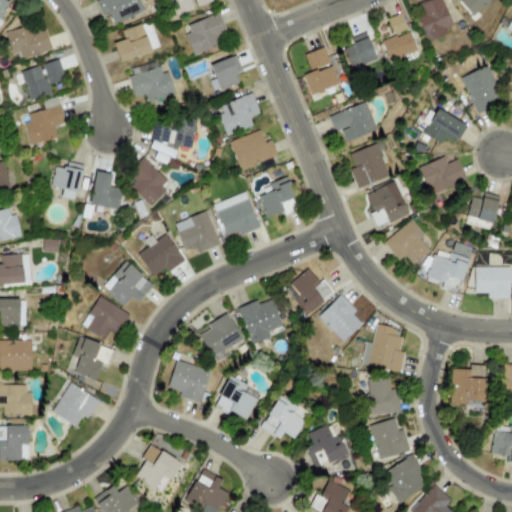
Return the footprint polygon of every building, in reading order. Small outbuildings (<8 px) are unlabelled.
[(0,0),(0,20),(0,21),(8,2),(2,0),(0,0)] [(101,16),(107,13),(112,25),(143,12),(137,0),(93,0),(94,0),(101,16)] [(167,0),(174,17),(193,10),(189,0),(167,0)] [(427,0),(420,3),(424,16),(417,19),(425,43),(447,35),(445,28),(451,26),(441,0),(427,0)] [(489,0),(458,0),(457,2),(472,17),(489,0)] [(185,24),(188,34),(185,35),(190,55),(219,47),(216,38),(224,36),(218,15),(185,24)] [(416,53),(408,31),(406,32),(400,15),(386,20),(392,36),(380,40),(388,62),(416,53)] [(118,63),(158,48),(148,22),(121,32),(124,40),(112,44),(118,63)] [(49,51),(43,24),(4,33),(9,54),(17,52),(19,59),(49,51)] [(349,38),(351,45),(343,47),(348,68),(373,62),(367,34),(349,38)] [(328,63),(322,47),(302,55),(308,71),(328,63)] [(219,91),(239,83),(228,57),(208,66),(219,91)] [(49,85),(64,79),(56,60),(41,66),(49,85)] [(130,69),(131,75),(156,67),(155,62),(130,69)] [(26,100),(48,96),(43,66),(21,70),(26,100)] [(172,94),(162,66),(127,78),(133,98),(144,95),(146,103),(172,94)] [(301,76),(309,96),(337,86),(330,66),(301,76)] [(461,77),(473,114),(489,109),(487,101),(497,98),(488,68),(461,77)] [(251,128),(248,117),(256,115),(251,96),(216,105),(223,135),(251,128)] [(333,132),(339,130),(344,143),(375,131),(364,102),(327,116),(333,132)] [(56,138),(52,126),(62,123),(57,106),(20,116),(27,145),(56,138)] [(424,132),(452,147),(464,125),(436,110),(424,132)] [(150,140),(189,150),(195,124),(174,119),(171,130),(153,125),(150,140)] [(269,140),(263,143),(258,130),(227,141),(238,170),(275,157),(269,140)] [(387,177),(379,154),(385,152),(381,142),(348,154),(353,169),(348,170),(355,189),(387,177)] [(419,169),(427,195),(463,183),(455,157),(419,169)] [(168,185),(144,160),(124,179),(148,204),(168,185)] [(0,193),(10,190),(2,162),(0,162),(0,193)] [(59,198),(75,201),(81,166),(64,162),(63,169),(53,167),(49,188),(61,190),(59,198)] [(117,210),(120,189),(110,187),(112,175),(94,172),(88,205),(117,210)] [(294,198),(286,177),(267,184),(270,192),(256,197),(264,219),(282,212),(279,204),(294,198)] [(403,216),(399,207),(403,205),(393,182),(363,196),(377,228),(403,216)] [(489,230),(498,197),(482,193),(480,200),(470,197),(463,224),(489,230)] [(225,237),(237,231),(239,236),(258,228),(246,198),(214,211),(225,237)] [(0,241),(19,237),(14,215),(9,216),(6,205),(0,206),(0,241)] [(172,224),(182,251),(194,246),(197,253),(218,246),(205,212),(172,224)] [(403,256),(411,265),(428,251),(418,240),(423,236),(410,220),(382,243),(397,261),(403,256)] [(151,245),(150,244),(135,255),(152,277),(163,269),(167,273),(183,261),(163,235),(151,245)] [(56,240),(41,240),(41,252),(56,253),(56,240)] [(458,291),(469,248),(452,243),(447,260),(431,255),(423,281),(458,291)] [(26,254),(0,256),(0,285),(29,283),(26,254)] [(151,287),(124,262),(101,287),(122,306),(130,298),(136,303),(151,287)] [(508,268),(473,268),(472,293),(486,294),(486,299),(508,299),(508,268)] [(318,284),(306,270),(282,291),(304,317),(332,293),(322,281),(318,284)] [(354,312),(339,295),(316,317),(341,343),(360,324),(351,315),(354,312)] [(115,335),(127,316),(98,297),(79,326),(102,341),(108,331),(115,335)] [(269,339),(267,331),(279,328),(271,300),(256,304),(256,302),(237,307),(248,345),(269,339)] [(205,325),(208,329),(198,335),(213,363),(229,355),(226,349),(241,341),(226,314),(205,325)] [(399,373),(402,352),(397,351),(400,329),(373,325),(370,344),(363,343),(359,366),(399,373)] [(94,381),(100,364),(105,365),(110,349),(77,338),(70,356),(77,359),(72,374),(94,381)] [(29,341),(0,341),(0,371),(30,371),(29,341)] [(198,404),(208,371),(174,361),(166,388),(179,392),(177,397),(198,404)] [(511,365),(501,365),(502,405),(511,404),(511,365)] [(483,406),(484,366),(468,366),(468,371),(449,371),(448,406),(483,406)] [(255,400),(240,392),(244,385),(228,377),(211,408),(226,416),(228,412),(244,420),(255,400)] [(366,381),(366,395),(362,395),(363,416),(397,414),(397,389),(388,390),(388,380),(366,381)] [(97,402),(68,383),(49,412),(74,428),(81,416),(85,419),(97,402)] [(29,416),(30,393),(24,392),(24,386),(0,385),(0,407),(2,407),(2,416),(29,416)] [(302,422),(283,410),(285,406),(275,400),(257,428),(277,440),(281,433),(291,440),(302,422)] [(374,461),(408,451),(401,429),(396,431),(392,419),(365,427),(374,461)] [(511,427),(493,424),(488,454),(508,457),(507,461),(511,462),(511,427)] [(0,461),(19,462),(19,440),(22,440),(22,427),(0,426),(0,461)] [(305,434),(310,446),(303,449),(312,469),(341,456),(336,444),(333,445),(324,426),(305,434)] [(132,477),(159,493),(178,463),(151,446),(132,477)] [(421,473),(410,455),(381,472),(390,485),(386,488),(395,504),(424,487),(417,475),(421,473)] [(216,511),(225,493),(216,489),(220,479),(198,469),(182,506),(195,511),(216,511)] [(319,511),(343,511),(346,508),(340,505),(346,491),(325,481),(317,497),(325,501),(319,511)] [(449,511),(443,507),(449,500),(432,485),(407,511),(449,511)] [(137,503),(125,486),(115,493),(110,487),(92,500),(100,511),(124,511),(125,511),(137,503)]
